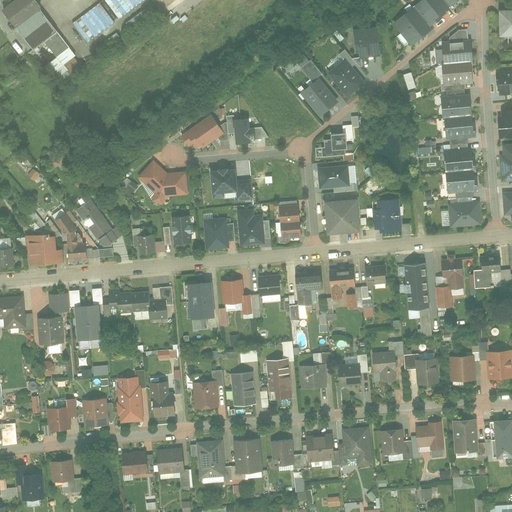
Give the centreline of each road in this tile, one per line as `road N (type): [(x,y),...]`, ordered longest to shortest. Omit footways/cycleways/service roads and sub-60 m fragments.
road 1 (residential): [(0,451),(511,402)]
road 2 (residential): [(306,148),(486,1),(496,237)]
road 3 (residential): [(0,282),(316,253)]
road 4 (residential): [(316,253),(496,237)]
road 5 (residential): [(306,148),(196,161),(172,156)]
